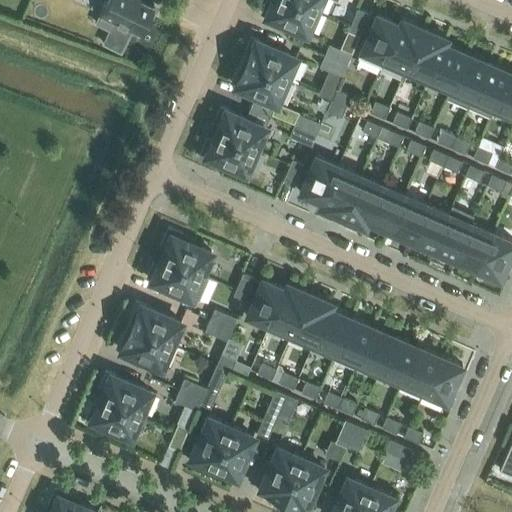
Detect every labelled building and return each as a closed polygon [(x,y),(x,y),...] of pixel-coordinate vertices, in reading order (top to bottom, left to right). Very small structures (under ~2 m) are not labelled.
[(153,6),(141,0),(105,0),(99,12),(100,13),(96,22),(111,29),(116,20),(140,32),(145,21),(148,23),(154,11),(151,10),(153,6)] [(306,31),(316,9),(296,0),(266,0),(262,12),(306,31)] [(296,0),(316,9),(319,0),(296,0)] [(359,34),(369,12),(358,7),(348,29),(359,34)] [(400,22),(399,22),(378,13),(378,12),(377,11),(357,57),(380,67),(384,58),(400,22)] [(406,68),(424,26),(403,17),(403,16),(402,16),(399,22),(400,22),(384,58),(406,68)] [(444,41),(444,42),(447,35),(446,35),(445,36),(424,26),(406,68),(428,78),(444,41)] [(286,78),(296,55),(251,36),(241,59),(286,78)] [(466,51),(444,42),(444,41),(428,78),(450,87),(466,51)] [(346,63),(351,52),(329,43),(324,54),(346,63)] [(450,87),(446,97),(468,107),(468,106),(488,60),(466,51),(450,87)] [(342,74),(346,63),(324,54),(320,65),(342,74)] [(276,101),(286,78),(241,59),(231,82),(276,101)] [(488,60),(468,106),(490,116),(494,106),(510,70),(488,60)] [(511,114),(511,71),(510,70),(494,106),(511,114)] [(350,93),(336,87),(331,98),(345,104),(350,93)] [(345,104),(331,98),(326,109),(341,115),(345,104)] [(375,99),(370,110),(385,117),(389,106),(375,99)] [(219,122),(215,130),(256,148),(265,125),(221,106),(215,120),(219,122)] [(397,109),(392,120),(407,126),(411,115),(397,109)] [(299,112),(294,123),(316,133),(321,122),(299,112)] [(377,135),(381,124),(367,118),(362,129),(377,135)] [(419,119),(414,130),(429,136),(433,125),(419,119)] [(311,144),(316,133),(294,123),(289,134),(311,144)] [(399,145),(403,134),(389,127),(384,138),(399,145)] [(451,146),(455,135),(441,128),(436,139),(451,146)] [(246,171),(256,148),(215,130),(211,139),(207,137),(199,156),(214,162),(215,158),(246,171)] [(470,141),(455,135),(451,146),(465,152),(470,141)] [(421,154),(426,143),(411,137),(406,148),(421,154)] [(477,144),(473,155),(487,161),(492,150),(477,144)] [(443,164),(448,153),(433,147),(428,158),(443,164)] [(323,200),(338,163),(317,154),(317,153),(316,152),(299,190),(301,191),(301,190),(322,199),(323,200)] [(457,170),(462,159),(448,153),(443,164),(457,170)] [(511,159),(499,154),(495,165),(509,171),(511,164),(511,159)] [(294,184),(303,162),(292,157),(283,179),(294,184)] [(479,180),(484,169),(470,162),(465,173),(479,180)] [(342,215),(360,173),(338,163),(323,200),(322,199),(319,206),(320,206),(321,205),(342,215)] [(501,189),(506,178),(492,172),(487,183),(501,189)] [(367,219),(382,182),(360,173),(342,215),(364,224),(363,225),(364,225),(367,219)] [(389,228),(404,192),(382,182),(367,219),(389,228)] [(411,238),(426,202),(404,192),(389,228),(411,238)] [(433,247),(448,211),(426,202),(411,238),(433,247)] [(455,257),(471,221),(448,211),(433,247),(455,257)] [(477,267),(493,230),(471,221),(455,257),(477,267)] [(165,247),(161,255),(201,273),(211,250),(181,236),(183,232),(169,226),(161,245),(165,247)] [(511,238),(493,230),(477,267),(498,276),(498,277),(499,277),(511,247),(511,238)] [(153,262),(147,276),(191,296),(199,299),(209,276),(201,273),(161,255),(157,263),(153,262)] [(244,298),(254,276),(243,271),(233,293),(244,298)] [(285,286),(284,286),(264,277),(264,276),(262,276),(246,314),(247,314),(248,313),(269,323),(285,286)] [(291,332),(309,290),(288,281),(288,280),(287,280),(284,286),(285,286),(269,323),(291,332)] [(329,306),(332,299),(331,299),(331,300),(309,290),(291,332),(313,342),(329,306)] [(171,342),(181,319),(137,300),(127,323),(171,342)] [(351,315),(329,306),(313,342),(335,351),(351,315)] [(232,327),(236,316),(214,307),(210,318),(232,327)] [(357,361),(373,325),(351,315),(335,351),(357,361)] [(227,338),(232,327),(210,318),(205,329),(227,338)] [(161,365),(171,342),(127,323),(117,346),(161,365)] [(379,370),(395,334),(373,325),(357,361),(379,370)] [(401,380),(417,344),(395,334),(379,370),(401,380)] [(423,389),(439,353),(417,344),(401,380),(423,389)] [(235,356),(221,351),(216,363),(227,367),(230,368),(235,356)] [(461,363),(439,353),(423,389),(445,399),(444,400),(446,400),(462,362),(461,362),(461,363)] [(262,360),(257,371),(272,377),(276,366),(262,360)] [(227,367),(216,363),(207,384),(218,389),(227,367)] [(104,386),(101,395),(141,412),(151,389),(106,370),(100,384),(104,386)] [(284,370),(279,381),(294,387),(298,376),(284,370)] [(201,397),(206,386),(184,376),(179,387),(201,397)] [(306,379),(301,390),(315,396),(320,385),(306,379)] [(197,408),(201,397),(179,387),(175,398),(197,408)] [(277,414),(286,392),(275,388),(257,431),(268,435),(277,414)] [(338,406),(342,395),(328,389),(323,400),(338,406)] [(288,419),(297,397),(286,392),(277,414),(288,419)] [(141,412),(101,395),(97,403),(93,401),(85,420),(99,426),(100,422),(131,435),(141,412)] [(357,401),(342,395),(338,406),(352,412),(357,401)] [(364,405),(360,416),(374,422),(379,411),(364,405)] [(213,465),(231,424),(208,414),(189,459),(203,465),(205,461),(213,465)] [(386,414),(382,425),(396,431),(401,420),(386,414)] [(346,445),(356,423),(345,418),(335,440),(346,445)] [(179,448),(189,426),(178,421),(168,444),(179,448)] [(357,449),(367,427),(356,423),(346,445),(357,449)] [(254,434),(231,424),(213,465),(222,469),(220,473),(234,479),(254,434)] [(408,424),(404,435),(418,441),(423,430),(408,424)] [(511,436),(499,467),(511,472),(511,436)] [(407,458),(412,447),(390,437),(385,448),(407,458)] [(281,499),(301,455),(278,445),(258,489),(281,499)] [(323,465),(301,455),(281,499),(304,509),(323,465)] [(358,511),(370,485),(347,475),(331,511),(358,511)] [(385,511),(393,495),(370,485),(358,511),(385,511)] [(52,507),(49,511),(97,511),(98,510),(68,497),(70,493),(56,487),(47,505),(52,507)]
